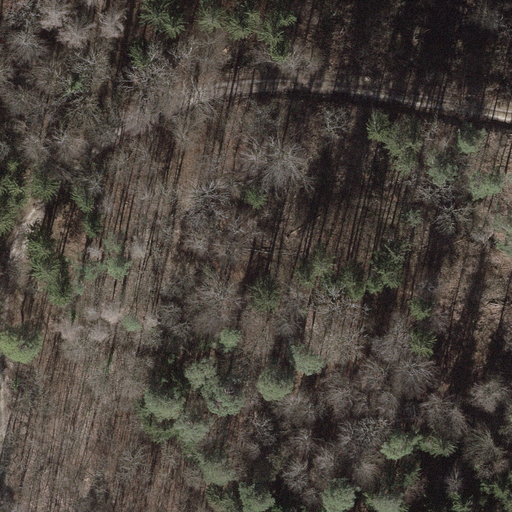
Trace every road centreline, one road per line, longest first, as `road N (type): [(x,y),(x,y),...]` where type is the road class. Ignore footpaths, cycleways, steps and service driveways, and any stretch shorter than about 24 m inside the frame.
road 1 (track): [(511,112),(437,96),(245,82),(148,105),(88,139),(33,234),(10,303),(8,511)]
road 2 (track): [(0,204),(33,234),(77,312),(149,405),(249,511)]
